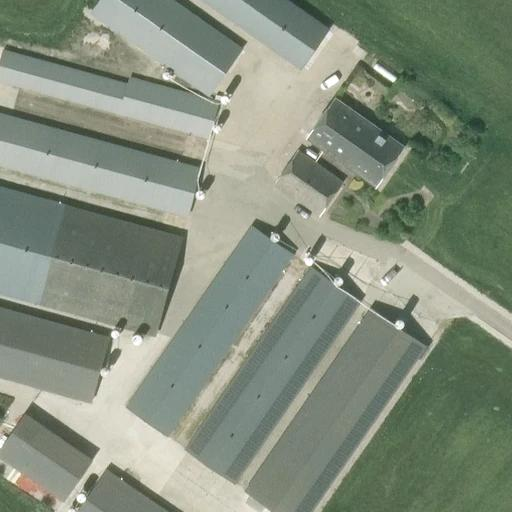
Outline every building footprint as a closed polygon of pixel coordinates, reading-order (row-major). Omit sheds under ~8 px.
[(209,98),(243,49),(173,0),(100,0),(90,15),(209,98)] [(200,0),(301,71),(329,30),(287,0),(200,0)] [(3,50),(0,59),(0,83),(209,140),(219,102),(128,78),(127,84),(3,50)] [(375,187),(403,147),(336,100),(308,139),(375,187)] [(0,112),(0,167),(188,218),(201,168),(0,112)] [(319,217),(343,183),(297,149),(273,185),(319,217)] [(0,186),(0,294),(156,337),(183,237),(0,186)] [(125,408),(167,438),(294,254),(252,226),(125,408)] [(184,450),(234,485),(361,301),(311,267),(184,450)] [(0,308),(0,377),(91,402),(108,338),(0,308)] [(277,511),(312,511),(427,347),(372,309),(247,491),(277,511)] [(25,415),(0,452),(0,456),(64,500),(91,461),(25,415)] [(165,511),(106,471),(77,511),(165,511)]
